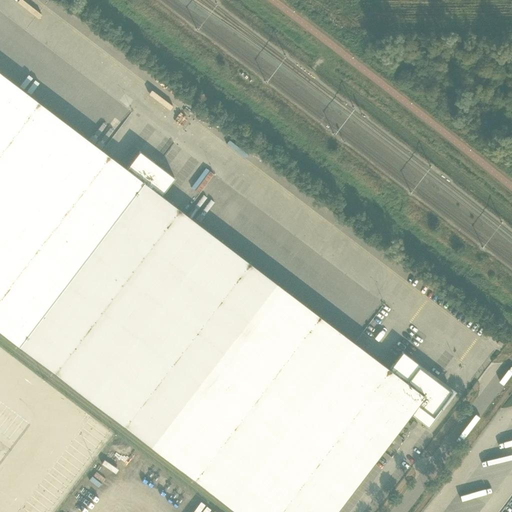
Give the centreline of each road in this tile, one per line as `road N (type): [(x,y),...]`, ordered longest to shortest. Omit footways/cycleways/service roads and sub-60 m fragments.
road 1 (unknown): [(0,328),(235,511)]
road 2 (unclassified): [(399,511),(511,363)]
